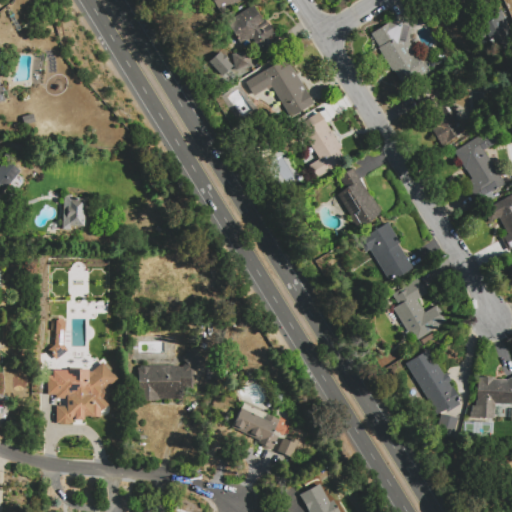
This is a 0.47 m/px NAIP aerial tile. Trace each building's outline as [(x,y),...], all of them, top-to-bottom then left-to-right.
[(241,0),(221,13),(219,10),(212,14),(202,0),(241,0)] [(254,7),(265,25),(261,27),(274,48),(259,57),(252,47),(256,44),(253,40),(242,47),(227,23),(254,7)] [(466,30),(456,17),(468,8),(477,21),(466,30)] [(511,36),(511,53),(507,56),(502,45),(495,48),(494,47),(491,48),(490,44),(481,48),(473,30),(483,25),(480,20),(501,11),(511,36)] [(431,73),(405,89),(394,72),(393,73),(378,50),(380,49),(371,36),(409,12),(419,27),(412,31),(409,43),(424,66),(426,65),(431,73)] [(250,53),(253,69),(235,72),(232,56),(250,53)] [(286,59),(315,106),(292,120),(271,87),(255,98),(247,84),(286,59)] [(414,95),(428,86),(435,97),(439,94),(464,134),(442,147),(432,131),(436,129),(414,95)] [(318,180),(310,167),(320,161),(299,127),(320,115),(342,150),(340,152),(346,162),(318,180)] [(477,204),(466,185),(473,181),(467,171),(466,172),(455,154),(494,129),(502,142),(485,152),(506,186),(477,204)] [(0,165),(5,159),(20,171),(0,195),(0,209),(8,216),(0,224),(0,165)] [(340,179),(354,170),(371,198),(372,197),(383,215),(358,230),(337,196),(347,190),(340,179)] [(83,225),(70,225),(70,229),(62,228),(63,194),(72,194),(72,198),(85,199),(83,225)] [(511,250),(508,253),(501,240),(508,236),(500,219),(490,225),(484,212),(510,198),(511,201),(511,250)] [(367,254),(360,242),(388,225),(400,245),(398,246),(413,271),(399,279),(398,277),(390,282),(370,251),(367,254)] [(392,294),(418,278),(427,293),(416,300),(424,313),(436,305),(447,323),(446,324),(418,341),(413,334),(410,336),(403,325),(395,311),(400,307),(392,294)] [(54,345),(55,328),(64,329),(64,330),(68,330),(67,345),(63,345),(68,350),(56,359),(48,350),(54,345)] [(192,349),(204,361),(194,371),(195,391),(184,391),(184,401),(159,401),(159,403),(139,403),(139,370),(141,370),(141,368),(179,368),(179,369),(183,369),(187,365),(182,360),(192,349)] [(458,397),(444,406),(442,403),(434,408),(406,363),(428,349),(444,374),(446,373),(451,381),(448,382),(458,397)] [(87,376),(102,362),(117,378),(106,388),(108,390),(109,391),(109,394),(109,396),(108,397),(107,398),(108,400),(107,401),(108,402),(107,403),(110,407),(102,414),(99,410),(98,411),(93,404),(93,416),(80,416),(79,415),(72,415),(72,423),(70,423),(70,424),(59,424),(59,423),(56,423),(56,406),(58,406),(58,398),(56,398),(56,394),(48,394),(48,376),(87,376)] [(495,420),(472,419),(473,408),(477,408),(478,380),(481,380),(481,379),(495,380),(495,381),(508,382),(511,380),(511,406),(496,406),(495,420)] [(273,452),(258,444),(260,442),(232,429),(240,410),(241,411),(244,405),(280,422),(273,436),(279,439),(273,452)] [(453,441),(436,437),(442,416),(459,420),(453,441)] [(296,441),(282,436),(275,450),(289,456),(296,441)] [(334,503),(338,511),(308,511),(301,497),(320,486),(330,505),(334,503)]
